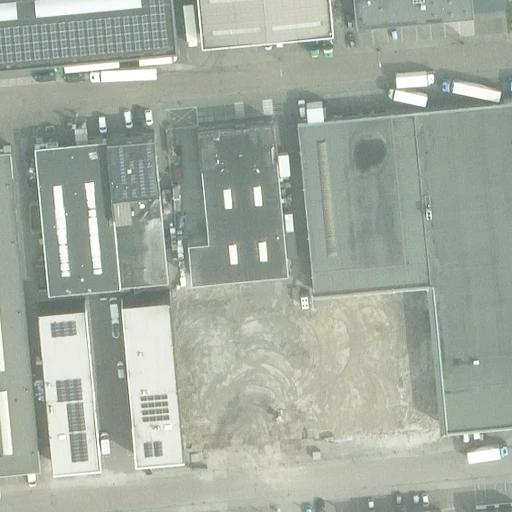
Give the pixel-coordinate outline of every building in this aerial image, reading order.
[(0,0),(0,57),(177,41),(172,0),(0,0)] [(197,0),(200,38),(332,26),(330,0),(197,0)] [(353,0),(356,23),(473,12),(473,11),(471,0),(353,0)] [(471,0),(473,11),(506,8),(504,0),(471,0)] [(312,280),(169,293),(183,451),(314,438),(308,371),(347,367),(354,435),(511,419),(511,97),(296,118),(312,280)] [(190,278),(287,269),(272,121),(197,128),(200,164),(201,164),(204,193),(207,237),(186,239),(190,278)] [(34,142),(39,193),(47,290),(166,280),(153,132),(34,142)] [(0,468),(40,465),(14,193),(9,144),(0,145),(0,468)] [(169,291),(121,295),(135,455),(183,451),(169,292),(169,291)] [(61,300),(37,303),(52,463),(100,459),(85,298),(61,300)] [(511,511),(511,503),(475,507),(475,511),(511,511)]
